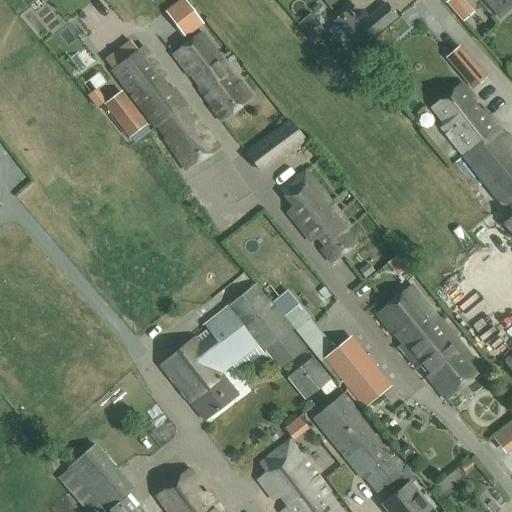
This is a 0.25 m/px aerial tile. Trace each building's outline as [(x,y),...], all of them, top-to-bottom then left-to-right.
[(462,0),(448,0),(446,2),(463,22),(473,12),(462,0)] [(511,0),(484,0),(501,18),(511,8),(511,0)] [(333,21),(334,23),(357,50),(382,30),(371,15),(359,24),(348,9),(333,21)] [(239,85),(200,34),(173,55),(189,76),(193,75),(201,85),(198,89),(203,96),(205,95),(211,103),(208,105),(220,121),(251,97),(241,84),(239,85)] [(138,50),(130,40),(106,59),(112,67),(120,80),(141,104),(163,135),(179,162),(185,171),(219,149),(205,130),(202,129),(195,120),(196,119),(172,87),(167,88),(159,77),(163,72),(152,57),(151,57),(143,47),(138,50)] [(445,58),(472,90),(487,78),(460,46),(445,58)] [(462,155),(498,129),(485,111),(483,113),(462,86),(432,109),(446,126),(442,129),(462,155)] [(148,124),(122,91),(104,104),(130,138),(148,124)] [(256,170),(273,157),(276,161),(282,156),(283,158),(307,141),(293,122),(266,142),(257,132),(241,145),(256,170)] [(505,138),(498,129),(462,155),(502,207),(511,199),(511,138),(509,135),(505,138)] [(356,244),(345,231),(351,226),(333,204),(334,203),(306,169),(290,182),(280,189),(292,207),(287,213),(310,241),(317,238),(322,246),(316,252),(326,265),(356,244)] [(511,215),(503,224),(511,234),(511,215)] [(387,263),(398,276),(409,267),(398,253),(387,263)] [(306,348),(272,305),(255,284),(205,324),(215,337),(202,348),(195,340),(161,367),(204,421),(237,394),(221,374),(257,346),(262,352),(264,350),(280,369),(306,348)] [(481,371),(411,285),(376,314),(400,344),(398,346),(417,369),(419,368),(445,401),(481,371)] [(313,326),(297,307),(284,318),(300,337),(313,326)] [(362,409),(392,385),(352,336),(324,359),(362,409)] [(305,400),(331,379),(312,356),(286,378),(305,400)] [(433,511),(411,484),(415,480),(406,470),(343,394),(313,418),(375,494),(382,489),(391,499),(383,505),(389,511),(433,511)] [(511,424),(494,438),(506,452),(511,447),(511,424)] [(296,448),(290,440),(260,464),(267,472),(257,480),(273,500),(279,496),(288,508),(282,511),(340,511),(335,506),(338,503),(298,447),(296,448)] [(106,511),(127,495),(134,489),(95,444),(69,467),(70,467),(58,479),(86,511),(106,511)] [(203,493),(196,484),(199,481),(189,470),(155,497),(166,511),(223,511),(209,491),(203,493)] [(139,511),(127,495),(106,511),(139,511)]
